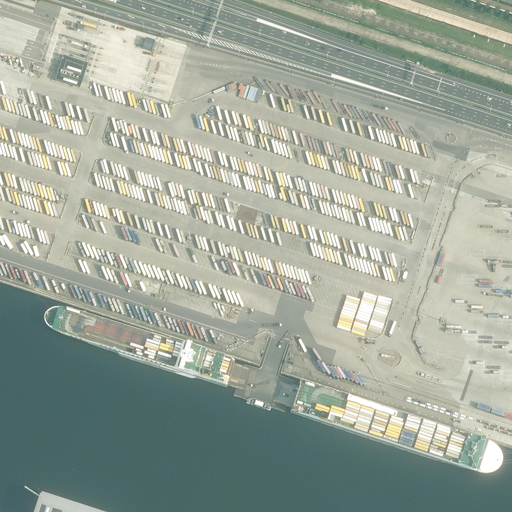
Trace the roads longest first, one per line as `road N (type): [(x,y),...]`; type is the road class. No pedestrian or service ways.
road 1 (motorway): [(66,0),(330,79),(447,105)]
road 2 (motorway): [(122,0),(447,105)]
road 3 (motorway): [(346,56),(172,0)]
road 4 (motorway): [(511,110),(346,56)]
road 5 (motorway): [(346,56),(210,0)]
